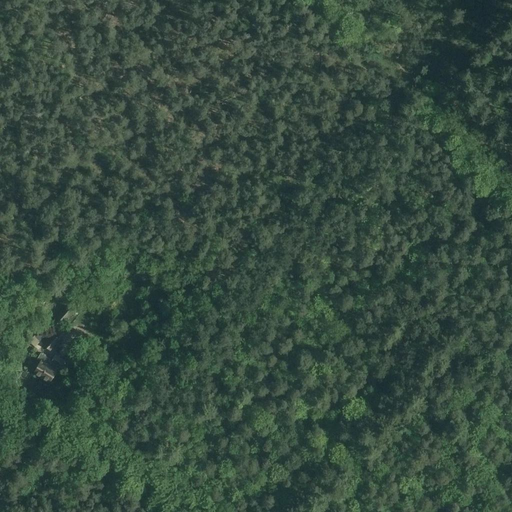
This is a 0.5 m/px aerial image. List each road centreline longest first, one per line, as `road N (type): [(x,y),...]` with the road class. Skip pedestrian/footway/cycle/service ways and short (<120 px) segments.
road 1 (track): [(335,0),(511,187)]
road 2 (track): [(202,511),(0,387)]
